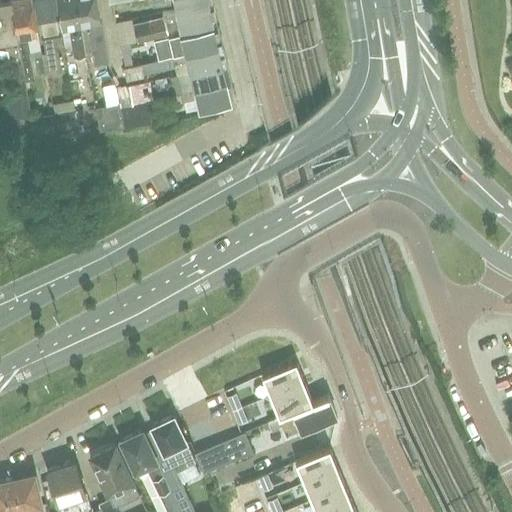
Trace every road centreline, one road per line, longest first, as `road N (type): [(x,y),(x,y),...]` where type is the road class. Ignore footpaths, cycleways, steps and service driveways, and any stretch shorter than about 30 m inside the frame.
road 1 (secondary): [(0,371),(294,212),(392,148)]
road 2 (secondary): [(361,97),(277,161),(0,308)]
road 3 (residential): [(268,312),(0,454)]
road 4 (residential): [(268,312),(296,316),(335,363),(356,449),(390,511)]
road 5 (residential): [(226,0),(253,114),(189,150)]
road 6 (secondary): [(392,148),(486,252),(511,266)]
road 7 (residential): [(511,470),(444,321)]
road 8 (residential): [(444,321),(416,228),(395,211),(368,217)]
road 9 (secondary): [(511,212),(411,111)]
